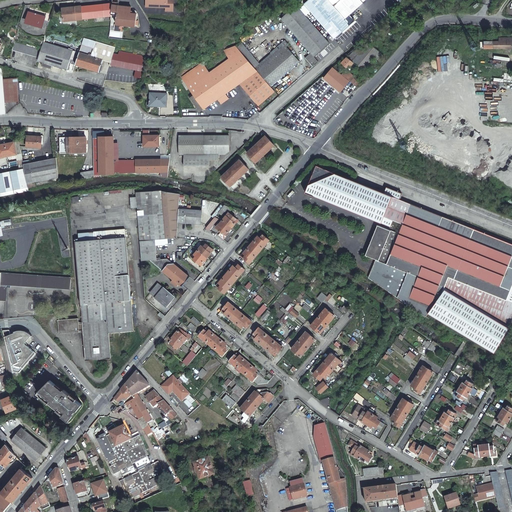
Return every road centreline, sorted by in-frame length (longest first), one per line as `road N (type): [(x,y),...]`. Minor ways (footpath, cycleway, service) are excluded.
road 1 (residential): [(318,144),(421,28),(460,19),(511,22)]
road 2 (tertiary): [(511,225),(318,144)]
road 3 (residential): [(190,297),(318,144)]
road 4 (tertiary): [(139,121),(253,126),(318,144)]
road 5 (tertiary): [(0,61),(124,96),(139,121)]
road 6 (tertiary): [(0,120),(139,121)]
road 7 (residential): [(102,404),(190,297)]
road 8 (unclassified): [(0,324),(27,322),(102,404)]
road 9 (residential): [(190,297),(290,384)]
road 10 (unknown): [(300,424),(273,472),(277,498),(290,503),(322,491)]
road 11 (residential): [(290,384),(395,453)]
